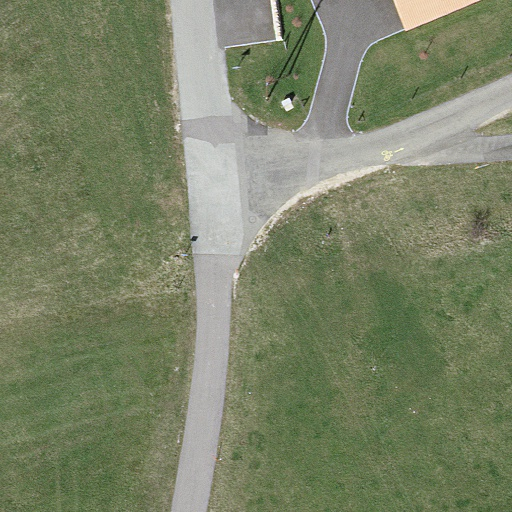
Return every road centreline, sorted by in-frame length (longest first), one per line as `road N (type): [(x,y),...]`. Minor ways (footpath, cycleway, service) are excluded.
road 1 (residential): [(195,511),(225,348),(217,192)]
road 2 (unclassified): [(217,192),(356,159),(511,89)]
road 3 (residential): [(217,192),(196,0)]
